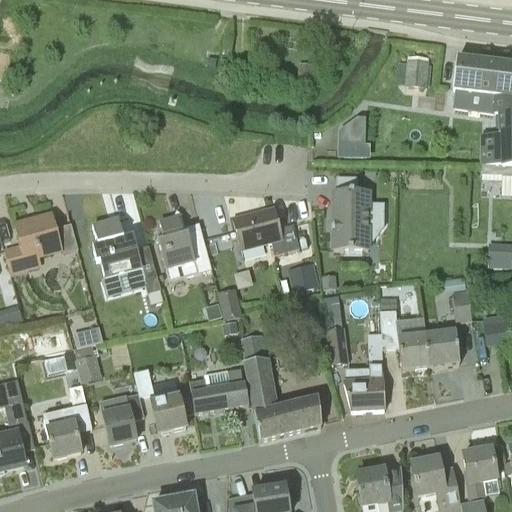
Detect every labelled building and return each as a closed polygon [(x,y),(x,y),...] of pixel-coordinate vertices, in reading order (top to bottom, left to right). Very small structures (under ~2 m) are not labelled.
[(511,70),(490,67),(456,63),(453,83),(451,96),(489,101),(511,103),(511,70)] [(405,90),(426,92),(428,66),(407,64),(405,90)] [(299,67),(298,85),(309,85),(310,68),(299,67)] [(511,171),(511,103),(489,101),(490,118),(496,118),(497,150),(482,150),(482,171),(511,171)] [(338,130),(338,143),(365,144),(365,116),(357,116),(338,130)] [(371,195),(353,195),(333,195),(332,254),(370,255),(371,195)] [(299,253),(292,228),(278,232),(273,213),(232,224),(241,256),(271,248),(273,259),(299,253)] [(52,221),(13,231),(19,251),(0,255),(0,274),(9,273),(11,280),(27,277),(26,274),(40,271),(39,263),(62,257),(52,221)] [(210,273),(198,231),(197,228),(196,228),(197,231),(182,235),(181,232),(180,232),(173,228),(172,222),(158,226),(163,244),(155,246),(165,281),(167,280),(168,284),(210,273)] [(138,260),(132,238),(122,241),(120,231),(112,234),(109,225),(91,229),(96,249),(92,250),(96,265),(99,265),(104,284),(123,279),(126,291),(143,286),(146,298),(160,294),(150,257),(138,260)] [(286,274),(292,297),(318,290),(313,267),(286,274)] [(336,293),(335,279),(320,281),(322,294),(336,293)] [(451,283),(453,298),(465,296),(463,281),(451,283)] [(456,327),(470,325),(467,299),(453,300),(456,327)] [(384,355),(381,317),(379,317),(379,303),(364,304),(365,318),(372,318),(373,338),(366,339),(368,365),(368,384),(341,385),(350,417),(383,415),(382,364),(381,356),(384,355)] [(263,306),(265,320),(281,318),(279,304),(263,306)] [(21,324),(16,307),(5,310),(10,326),(21,324)] [(223,326),(241,322),(238,307),(219,311),(223,326)] [(222,321),(217,308),(204,312),(208,325),(222,321)] [(322,313),(325,335),(341,333),(339,311),(322,313)] [(426,338),(397,342),(395,316),(381,317),(384,355),(398,353),(401,375),(429,371),(426,338)] [(511,325),(504,326),(503,322),(483,325),(487,349),(511,344),(511,325)] [(238,337),(236,326),(221,328),(223,339),(238,337)] [(73,338),(77,352),(102,346),(98,331),(73,338)] [(330,370),(348,368),(344,333),(341,333),(325,335),(330,370)] [(426,338),(429,371),(459,367),(455,334),(426,338)] [(269,412),(261,364),(259,339),(240,342),(244,366),(246,366),(259,446),(320,431),(317,404),(269,412)] [(96,360),(94,361),(92,350),(73,354),(76,365),(74,365),(79,389),(100,384),(96,360)] [(68,355),(47,359),(50,375),(71,371),(68,355)] [(243,379),(241,378),(240,373),(227,375),(203,378),(204,385),(189,387),(194,419),(248,409),(243,379)] [(138,403),(153,399),(147,375),(133,378),(137,398),(136,398),(138,403)] [(34,453),(30,434),(19,384),(0,388),(0,413),(4,413),(9,438),(0,440),(0,475),(23,470),(20,453),(33,451),(33,453),(34,453)] [(74,431),(90,427),(81,390),(69,393),(74,412),(43,420),(52,463),(80,457),(74,431)] [(142,423),(138,403),(136,398),(125,401),(125,399),(98,406),(101,419),(108,450),(136,444),(132,425),(142,423)] [(177,400),(150,405),(158,439),(185,432),(177,400)] [(483,485),(496,483),(490,453),(462,458),(465,475),(464,475),(469,502),(486,500),(483,485)] [(457,511),(452,483),(442,485),(438,463),(410,468),(417,501),(434,498),(436,511),(457,511)] [(388,511),(402,511),(399,473),(384,476),(383,474),(356,479),(361,511),(373,511),(373,508),(387,506),(388,511)] [(485,511),(484,506),(460,511),(454,482),(452,483),(457,511),(485,511)] [(284,492),(284,491),(252,497),(254,511),(249,511),(287,511),(286,504),(284,492)] [(195,511),(193,500),(152,508),(153,511),(195,511)]
